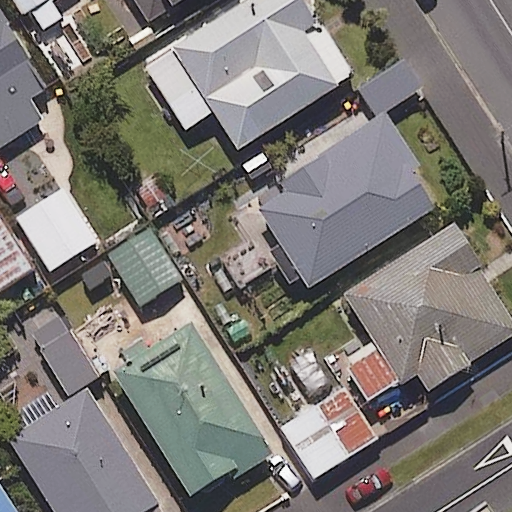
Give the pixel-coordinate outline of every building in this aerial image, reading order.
[(12,0),(22,15),(28,11),(40,30),(63,16),(52,0),(12,0)] [(173,0),(131,0),(144,19),(173,0)] [(312,8),(317,5),(313,0),(240,0),(142,65),(183,127),(209,110),(234,148),(352,69),(312,8)] [(46,87),(0,15),(0,145),(40,119),(27,100),(46,87)] [(380,111),(418,86),(397,55),(351,85),(371,117),(380,111)] [(371,117),(248,196),(307,286),(438,201),(380,111),(371,117)] [(95,239),(63,187),(15,217),(47,269),(95,239)] [(0,286),(29,269),(0,217),(0,286)] [(424,389),(511,334),(511,309),(500,291),(511,283),(511,246),(487,262),(474,241),(464,247),(450,224),(341,292),(373,344),(343,363),(366,401),(414,372),(424,389)] [(179,278),(146,227),(107,253),(140,303),(179,278)] [(257,238),(220,261),(261,325),(297,303),(257,238)] [(26,330),(66,394),(96,375),(57,311),(26,330)] [(268,458),(189,324),(108,371),(187,506),(268,458)] [(273,368),(292,399),(297,396),(305,409),(344,385),(317,341),(273,368)] [(305,409),(300,412),(280,424),(311,476),(375,437),(344,385),(305,409)] [(24,442),(11,450),(49,511),(158,511),(90,401),(66,415),(55,398),(13,425),(24,442)] [(0,511),(11,511),(0,493),(0,511)]
